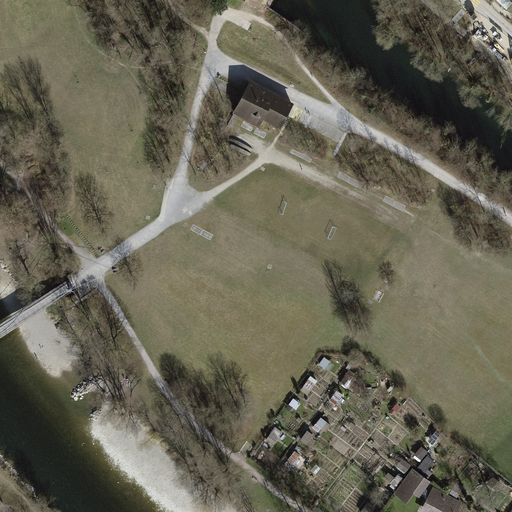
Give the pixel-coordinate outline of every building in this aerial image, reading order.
[(294,102),(251,79),(233,113),(260,126),(263,119),(281,128),(294,102)] [(331,361),(325,356),(319,364),(325,369),(331,361)] [(352,359),(346,368),(349,370),(355,361),(352,359)] [(347,372),(341,382),(350,388),(357,378),(347,372)] [(318,381),(311,376),(301,390),(308,395),(318,381)] [(343,394),(337,390),(330,400),(336,404),(343,394)] [(301,403),(293,398),(289,404),(285,408),(294,414),(301,403)] [(332,425),(321,417),(316,424),(316,423),(313,427),(318,432),(322,428),(326,432),(332,425)] [(274,444),(282,433),(275,428),(267,439),(274,444)] [(314,435),(308,430),(300,440),(307,445),(307,444),(311,447),(316,440),(312,437),(314,435)] [(443,436),(437,431),(432,436),(438,442),(443,436)] [(428,451),(422,446),(415,454),(422,460),(428,451)] [(301,455),(295,450),(288,460),(294,465),(301,455)] [(428,455),(417,468),(424,473),(428,469),(434,461),(434,460),(435,459),(429,454),(428,455)] [(412,465),(403,458),(397,466),(406,473),(412,465)] [(404,478),(393,494),(407,503),(414,493),(420,497),(432,481),(413,467),(404,478)] [(433,473),(428,469),(424,473),(429,477),(433,473)] [(395,490),(404,478),(398,474),(395,477),(389,472),(385,477),(391,482),(390,483),(392,484),(390,486),(395,490)] [(464,487),(457,482),(450,493),(457,497),(464,487)] [(457,511),(463,502),(434,486),(420,511),(457,511)] [(373,511),(377,507),(369,501),(360,511),(373,511)]
